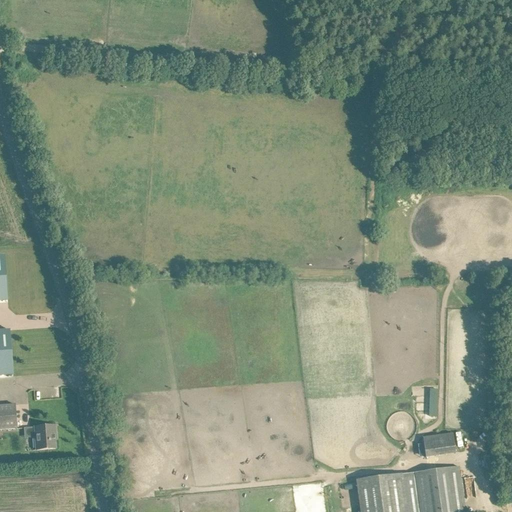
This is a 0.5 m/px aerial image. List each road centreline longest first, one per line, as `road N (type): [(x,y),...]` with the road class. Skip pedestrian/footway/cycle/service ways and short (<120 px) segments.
road 1 (unclassified): [(511,95),(0,45)]
road 2 (unclassified): [(103,511),(74,331),(0,108)]
